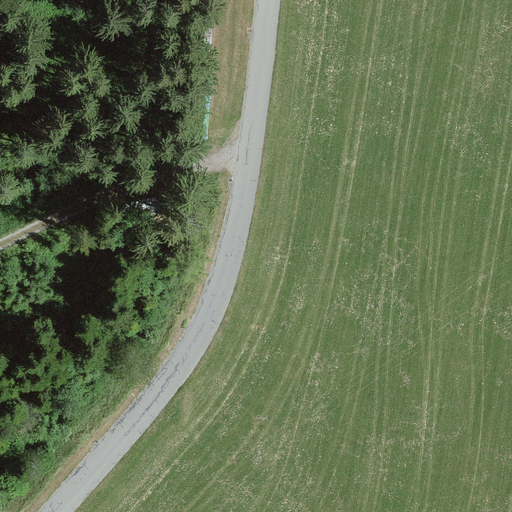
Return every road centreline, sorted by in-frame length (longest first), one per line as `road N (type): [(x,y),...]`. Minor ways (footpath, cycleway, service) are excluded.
road 1 (unclassified): [(54,511),(178,369),(222,284),(240,209),(267,0)]
road 2 (track): [(245,169),(145,175),(0,243)]
